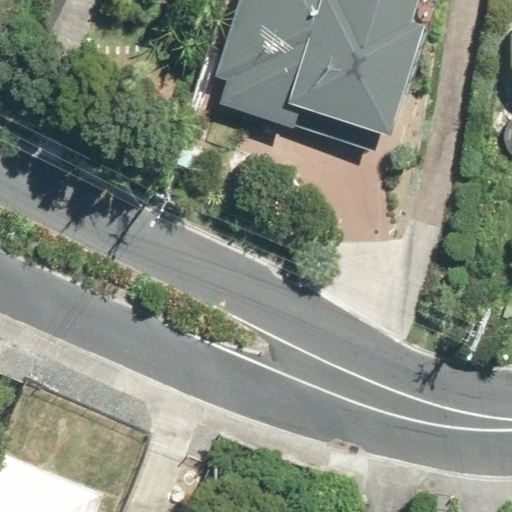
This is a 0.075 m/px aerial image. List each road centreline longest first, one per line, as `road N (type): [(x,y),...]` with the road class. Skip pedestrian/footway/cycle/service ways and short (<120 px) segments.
road 1 (residential): [(0,170),(405,368),(494,395),(511,393)]
road 2 (residential): [(511,453),(386,437),(295,410),(0,285)]
